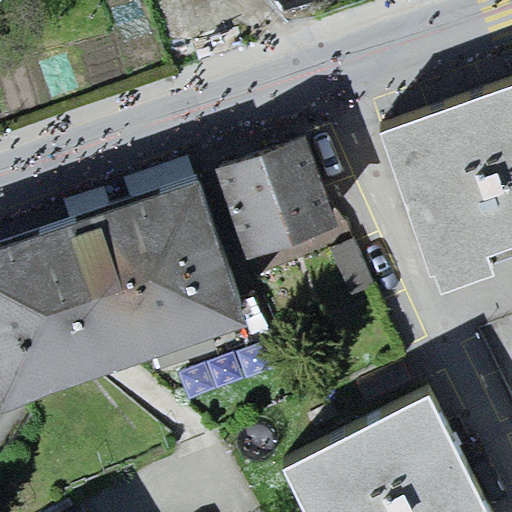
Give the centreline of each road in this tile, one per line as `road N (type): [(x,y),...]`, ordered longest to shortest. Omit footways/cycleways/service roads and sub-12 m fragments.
road 1 (residential): [(0,179),(261,84)]
road 2 (residential): [(261,84),(511,0)]
